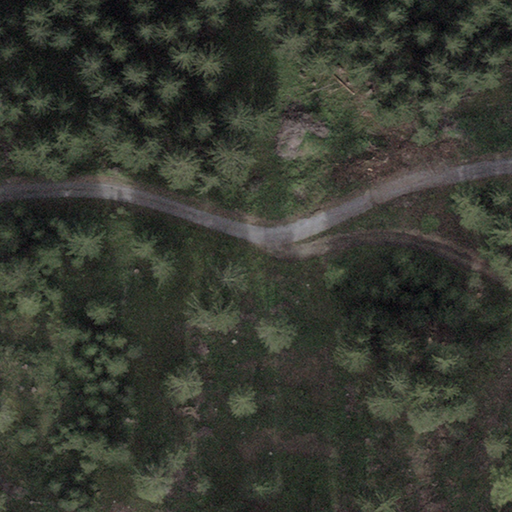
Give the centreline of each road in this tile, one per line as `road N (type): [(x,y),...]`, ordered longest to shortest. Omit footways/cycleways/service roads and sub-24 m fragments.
road 1 (track): [(0,195),(115,193),(243,232),(283,236)]
road 2 (track): [(283,236),(410,186),(511,164)]
